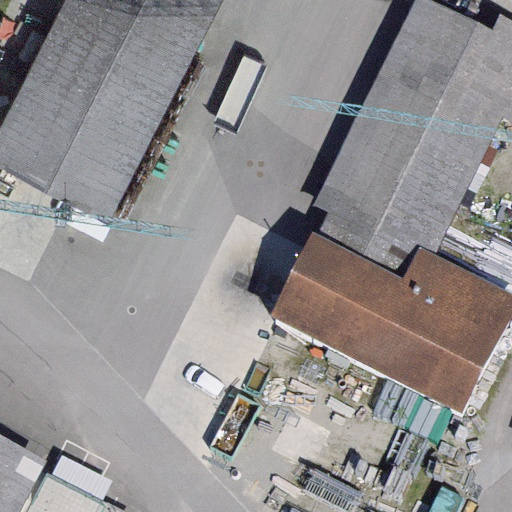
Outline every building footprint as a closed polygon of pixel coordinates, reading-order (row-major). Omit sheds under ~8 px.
[(232,0),(73,0),(3,143),(130,205),(232,0)] [(511,38),(434,3),(347,198),(451,244),(499,136),(511,141),(511,38)] [(511,289),(511,248),(495,239),(478,270),(511,289)] [(423,285),(338,244),(298,326),(483,415),(511,355),(511,294),(436,258),(423,285)] [(53,511),(71,479),(0,441),(0,511),(53,511)]
